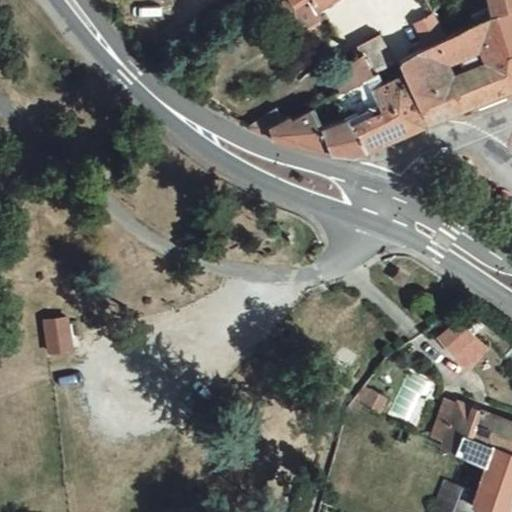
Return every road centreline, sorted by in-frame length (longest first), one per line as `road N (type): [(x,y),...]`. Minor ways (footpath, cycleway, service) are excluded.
road 1 (secondary): [(388,205),(241,155),(178,116),(68,0)]
road 2 (secondary): [(511,277),(388,205)]
